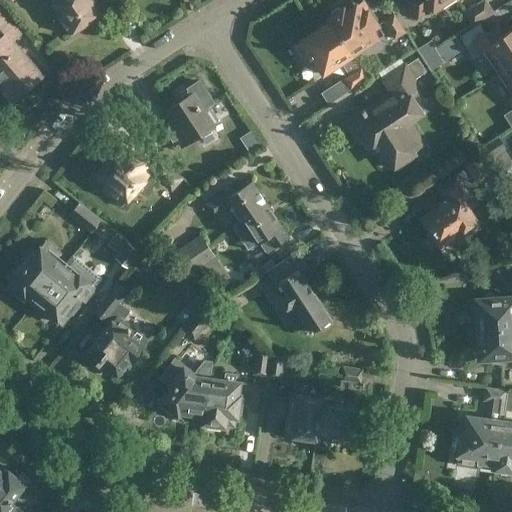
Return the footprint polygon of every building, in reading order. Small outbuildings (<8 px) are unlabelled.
[(42,74),(12,38),(24,27),(1,0),(0,0),(0,34),(3,37),(0,39),(0,79),(4,85),(7,83),(17,95),(42,74)] [(54,0),(72,29),(101,12),(94,0),(54,0)] [(447,0),(406,0),(417,17),(425,11),(427,13),(447,0)] [(485,0),(465,13),(472,25),(492,12),(485,0)] [(361,1),(346,11),(344,8),(343,8),(337,7),(331,11),(330,17),(328,18),(329,21),(351,55),(383,34),(361,1)] [(406,32),(396,14),(383,21),(395,39),(406,32)] [(348,76),(344,78),(320,94),(326,103),(366,77),(351,55),(329,21),(294,44),(304,60),(310,56),(322,74),(339,63),(348,76)] [(494,26),(484,33),(479,25),(460,38),(473,58),(483,51),(496,72),(511,61),(511,27),(500,36),(494,26)] [(434,48),(444,62),(464,49),(455,34),(436,47),(434,48)] [(434,48),(436,47),(431,39),(417,49),(431,71),(444,62),(434,48)] [(423,144),(407,120),(418,113),(409,98),(420,91),(413,80),(427,71),(418,57),(404,66),(382,80),(389,92),(375,101),(376,103),(345,124),(354,138),(364,131),(372,144),(378,140),(397,169),(412,159),(409,153),(423,144)] [(511,62),(496,72),(511,96),(508,98),(511,104),(511,110),(506,114),(511,123),(511,62)] [(183,143),(214,122),(204,107),(215,100),(200,76),(187,85),(191,91),(167,107),(174,118),(159,127),(171,145),(180,138),(183,143)] [(482,148),(504,134),(494,119),(472,133),(482,148)] [(498,138),(483,147),(491,159),(505,150),(498,138)] [(128,153),(119,145),(98,169),(110,180),(103,190),(122,206),(127,201),(128,202),(129,201),(141,188),(147,194),(159,180),(172,191),(182,179),(155,155),(148,163),(132,149),(128,153)] [(482,181),(486,178),(494,172),(478,150),(466,158),(482,181)] [(476,205),(467,192),(456,175),(438,186),(444,197),(436,202),(437,204),(432,208),(433,210),(422,217),(440,245),(460,232),(463,237),(480,227),(469,210),(476,205)] [(241,219),(265,203),(250,182),(233,193),(230,188),(204,204),(213,217),(231,205),(241,219)] [(92,231),(102,220),(79,202),(70,214),(92,231)] [(288,238),(280,227),(265,203),(241,219),(256,243),(266,237),(273,247),(288,238)] [(190,241),(205,264),(216,257),(201,234),(190,241)] [(36,298),(68,260),(59,253),(61,251),(46,238),(37,250),(31,246),(7,275),(12,279),(9,283),(25,296),(28,292),(36,298)] [(194,271),(205,264),(190,241),(179,248),(194,271)] [(128,268),(140,252),(128,242),(115,257),(128,268)] [(332,323),(304,278),(311,274),(297,252),(271,268),(266,272),(275,287),(280,284),(288,297),(281,301),(285,307),(289,314),(296,309),(313,336),(332,323)] [(218,258),(206,266),(213,278),(226,271),(218,258)] [(97,284),(68,260),(36,298),(62,320),(81,296),(95,308),(117,281),(114,279),(107,287),(100,281),(97,284)] [(194,271),(187,265),(182,261),(171,275),(183,284),(194,271)] [(110,324),(87,353),(84,356),(96,365),(99,362),(115,375),(125,363),(127,365),(147,341),(122,321),(130,311),(120,302),(129,292),(117,281),(95,308),(94,310),(110,324)] [(471,328),(511,325),(511,295),(491,297),(491,295),(482,295),(483,298),(469,298),(468,299),(466,299),(465,300),(464,301),(463,303),(463,305),(463,308),(464,309),(465,310),(467,311),(469,312),(470,312),(471,328)] [(215,314),(202,304),(183,330),(195,339),(215,314)] [(511,325),(471,328),(472,345),(477,345),(478,357),(490,356),(491,359),(499,359),(499,356),(511,354),(511,325)] [(268,376),(271,354),(257,343),(253,374),(268,376)] [(294,369),(294,366),(295,359),(285,357),(285,356),(271,354),(268,376),(282,378),(283,367),(294,369)] [(194,372),(175,356),(161,373),(171,381),(169,384),(172,386),(160,401),(178,416),(181,412),(204,416),(208,379),(211,379),(212,360),(204,359),(194,372)] [(342,366),(340,379),(361,382),(363,369),(342,366)] [(235,382),(236,373),(225,372),(224,381),(211,379),(208,379),(204,416),(203,423),(223,426),(223,423),(232,425),(233,416),(235,417),(239,395),(236,394),(238,383),(235,382)] [(505,403),(507,390),(485,387),(483,400),(490,401),(488,418),(465,415),(463,427),(460,427),(455,463),(495,469),(502,420),(501,420),(503,403),(505,403)] [(314,439),(319,398),(290,394),(284,435),(314,439)] [(319,398),(314,439),(315,439),(316,437),(330,439),(330,435),(351,438),(355,410),(322,405),(323,399),(319,398)] [(511,421),(502,420),(495,469),(511,471),(511,421)] [(0,511),(22,511),(23,511),(10,501),(15,496),(15,497),(18,498),(20,498),(24,497),(25,496),(26,495),(27,493),(28,492),(28,490),(28,489),(27,487),(1,465),(0,465),(0,511)]
